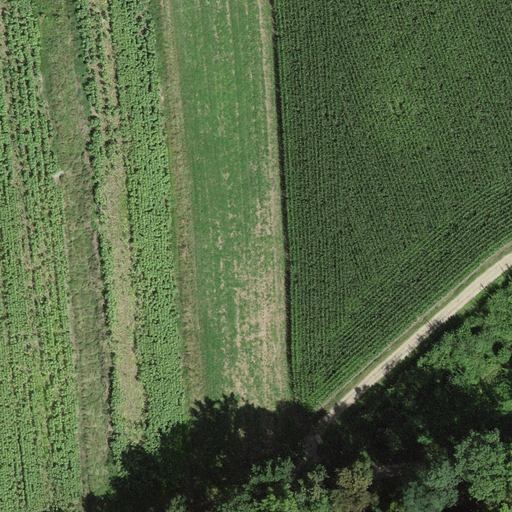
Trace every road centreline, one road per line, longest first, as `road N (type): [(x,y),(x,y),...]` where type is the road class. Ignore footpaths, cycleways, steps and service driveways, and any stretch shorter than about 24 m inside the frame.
road 1 (track): [(511,258),(286,464),(198,511)]
road 2 (track): [(286,464),(323,476),(511,460)]
